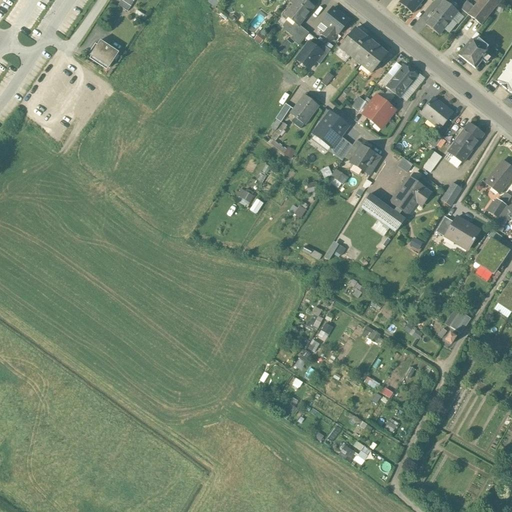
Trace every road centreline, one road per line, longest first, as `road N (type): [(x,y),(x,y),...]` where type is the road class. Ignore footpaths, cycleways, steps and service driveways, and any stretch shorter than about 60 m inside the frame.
road 1 (secondary): [(353,0),(511,127)]
road 2 (track): [(108,77),(71,46),(25,119)]
